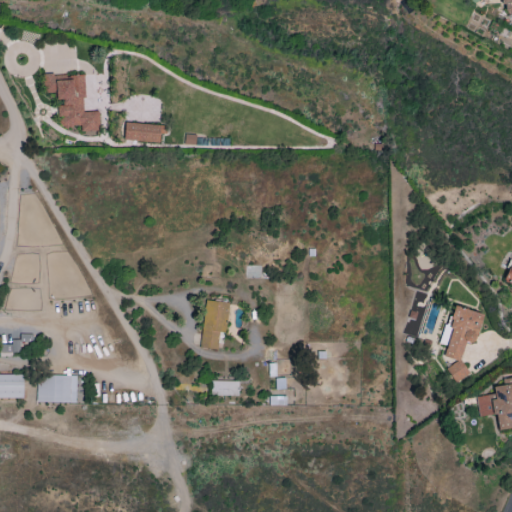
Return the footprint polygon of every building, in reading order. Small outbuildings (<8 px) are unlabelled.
[(511,15),(511,0),(500,0),(501,4),(510,12),(508,12),(511,15)] [(83,75),(53,76),(53,73),(42,73),(42,91),(56,91),(56,102),(58,102),(58,126),(80,125),(80,131),(97,131),(97,111),(84,111),(83,75)] [(123,139),(158,143),(159,133),(163,134),(164,126),(125,121),(123,139)] [(225,302),(205,300),(199,347),(220,349),(225,302)] [(32,334),(20,334),(20,342),(32,342),(32,334)] [(0,353),(19,354),(19,340),(11,339),(11,344),(0,344),(0,353)] [(22,374),(0,374),(0,397),(23,397),(22,374)] [(76,375),(37,374),(36,401),(75,402),(76,375)] [(475,396),(478,416),(495,414),(498,430),(511,427),(511,420),(511,376),(501,378),(502,385),(492,386),(493,394),(475,396)] [(210,395),(237,395),(238,381),(211,380),(210,395)]
